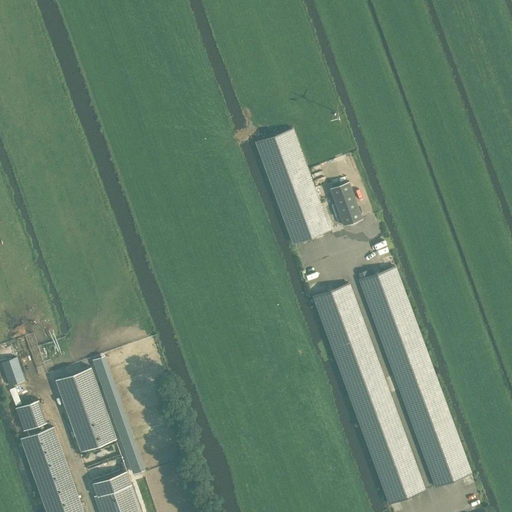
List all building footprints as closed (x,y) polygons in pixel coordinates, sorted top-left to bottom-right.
[(257,142),(283,213),(294,243),(329,230),(292,129),(257,142)] [(363,218),(362,216),(349,180),(330,187),(344,225),(363,218)] [(359,278),(435,486),(471,473),(394,265),(370,274),(368,269),(358,273),(360,278),(359,278)] [(348,282),(346,283),(344,278),(335,281),(337,286),(313,295),(389,503),(424,490),(348,282)] [(81,450),(116,438),(91,368),(56,380),(81,450)] [(16,406),(24,429),(46,421),(38,398),(16,406)] [(46,511),(83,511),(54,429),(21,440),(46,511)] [(97,495),(94,496),(99,511),(141,511),(131,483),(97,495)]
